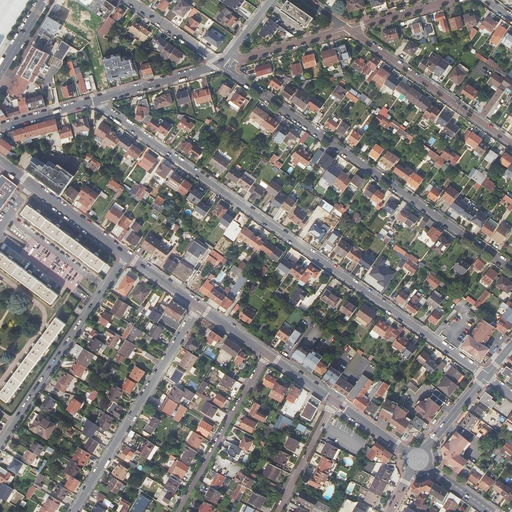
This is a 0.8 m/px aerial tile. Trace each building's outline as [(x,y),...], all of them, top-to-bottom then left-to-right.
[(0,0),(0,46),(27,0),(0,0)] [(105,0),(94,0),(94,1),(89,9),(103,18),(107,21),(109,18),(116,8),(105,0)] [(164,12),(170,4),(163,0),(158,7),(164,12)] [(184,17),(191,6),(182,0),(181,0),(174,11),(184,17)] [(225,0),(224,2),(237,12),(245,0),(225,0)] [(313,18),(289,1),(288,0),(281,10),(283,12),(300,24),(299,25),(300,26),(302,24),(304,25),(303,26),(306,28),(310,23),(313,19),(313,18)] [(352,11),(358,10),(355,0),(347,0),(348,5),(350,5),(352,11)] [(355,0),(358,10),(366,8),(363,0),(355,0)] [(120,8),(123,4),(120,2),(116,8),(118,9),(113,17),(116,20),(119,16),(121,18),(124,13),(122,11),(122,10),(120,8)] [(72,14),(76,7),(71,4),(69,6),(66,5),(63,9),(72,14)] [(192,17),(193,15),(197,10),(194,8),(188,16),(190,17),(191,16),(192,17)] [(217,20),(218,21),(226,10),(225,8),(217,20)] [(60,17),(63,18),(65,14),(58,10),(54,16),(59,18),(60,17)] [(231,15),(232,13),(226,10),(218,21),(224,25),(226,23),(233,28),(239,20),(231,15)] [(469,13),(463,15),(465,19),(466,25),(468,30),(472,29),(471,28),(473,28),(472,26),(477,24),(475,15),(470,16),(469,13)] [(447,26),(445,19),(444,14),(435,16),(437,21),(440,20),(442,28),(447,26)] [(463,26),(462,20),(461,18),(459,19),(458,17),(450,19),(453,30),(464,27),(463,26)] [(498,24),(488,17),(482,24),(483,25),(482,27),(484,29),(485,28),(492,33),(498,24)] [(103,18),(96,28),(100,31),(107,21),(103,18)] [(107,21),(100,31),(99,32),(103,35),(105,32),(103,30),(107,25),(109,26),(113,20),(109,18),(107,21)] [(197,29),(196,29),(199,24),(192,18),(185,28),(194,34),(197,29)] [(57,26),(70,35),(73,31),(55,21),(54,23),(48,20),(43,27),(52,33),(54,30),(56,31),(56,30),(55,29),(57,26)] [(132,33),(133,33),(137,36),(144,26),(141,24),(140,25),(136,22),(129,31),(132,33)] [(271,35),(276,27),(269,22),(263,30),(271,35)] [(423,31),(421,23),(411,26),(413,34),(423,31)] [(147,29),(148,28),(144,26),(137,36),(141,39),(141,40),(144,42),(151,33),(147,29)] [(88,33),(91,35),(93,31),(86,27),(83,32),(82,31),(80,35),(84,38),(88,33)] [(469,34),(471,40),(478,31),(473,28),(469,34)] [(496,45),(506,30),(503,28),(496,37),(494,36),(491,41),(496,45)] [(395,39),(395,41),(400,40),(396,29),(384,33),(386,42),(389,41),(395,39)] [(45,48),(53,35),(46,30),(38,43),(45,48)] [(511,49),(511,47),(511,35),(509,34),(503,43),(511,49)] [(160,45),(158,48),(163,52),(168,44),(157,35),(152,42),(156,44),(157,43),(160,45)] [(64,41),(54,57),(63,61),(72,46),(64,41)] [(116,50),(119,59),(123,58),(121,51),(120,51),(118,42),(102,47),(104,54),(109,52),(110,54),(116,53),(115,50),(116,50)] [(413,57),(419,48),(411,42),(404,51),(413,57)] [(182,58),(184,54),(169,43),(168,44),(163,52),(161,54),(163,63),(163,64),(166,63),(167,62),(165,60),(167,57),(169,58),(178,65),(183,58),(182,58)] [(340,47),(336,49),(340,62),(352,58),(350,52),(348,53),(345,45),(340,47)] [(50,55),(34,47),(26,62),(42,70),(50,55)] [(340,62),(336,49),(331,51),(331,52),(322,55),(325,66),(340,62)] [(476,56),(481,59),(486,63),(488,60),(478,53),(476,56)] [(317,66),(314,55),(304,58),(305,63),(304,64),(305,69),(317,66)] [(429,68),(434,72),(443,59),(438,56),(437,58),(432,55),(429,60),(433,63),(429,68)] [(444,59),(452,64),(455,60),(447,55),(444,59)] [(141,66),(144,75),(145,79),(154,76),(153,71),(152,68),(150,64),(145,65),(143,57),(139,59),(141,66)] [(373,57),(368,64),(364,71),(372,76),(377,70),(381,63),(373,57)] [(356,61),(356,60),(354,62),(353,65),(362,71),(367,64),(364,62),(366,60),(363,58),(362,59),(359,58),(356,61)] [(488,60),(486,63),(492,67),(495,62),(489,58),(488,60)] [(427,72),(428,70),(429,68),(426,66),(429,62),(424,59),(419,66),(427,72)] [(42,70),(26,62),(19,75),(32,82),(35,83),(42,70)] [(71,76),(77,75),(75,69),(73,62),(68,63),(71,76)] [(303,71),(301,64),(291,66),(293,74),(303,71)] [(134,75),(135,78),(144,75),(141,66),(132,69),(131,65),(125,66),(128,77),(134,75)] [(258,77),(273,73),(270,65),(256,69),(258,77)] [(87,92),(80,67),(75,69),(77,75),(82,94),(87,92)] [(459,84),(466,74),(456,67),(449,77),(459,84)] [(373,79),(383,86),(385,84),(391,76),(381,69),(379,71),(374,78),(373,79)] [(442,80),(447,72),(445,71),(443,74),(437,69),(433,75),(439,80),(439,79),(442,80)] [(15,85),(14,85),(12,88),(25,96),(32,82),(19,75),(16,81),(17,82),(15,85)] [(391,76),(385,84),(395,91),(397,89),(401,83),(391,75),(391,76)] [(481,114),(485,117),(487,116),(506,88),(508,86),(511,88),(511,81),(506,77),(502,84),(499,88),(481,114)] [(275,78),(270,85),(279,91),(282,87),(285,89),(287,87),(293,78),(288,78),(284,83),(280,81),(279,82),(275,78)] [(307,81),(301,89),(303,90),(303,89),(305,90),(311,80),(307,81)] [(402,82),(401,83),(397,89),(403,93),(399,99),(403,102),(404,100),(412,89),(402,82)] [(74,95),(73,94),(75,94),(73,88),(74,88),(73,84),(62,88),(64,97),(68,96),(68,98),(73,96),(73,95),(74,95)] [(232,91),(231,90),(231,89),(225,84),(219,92),(226,97),(228,94),(229,95),(232,91)] [(477,92),(468,84),(462,92),(472,99),(477,92)] [(346,96),(349,92),(338,85),(332,93),(334,95),(343,101),(346,96)] [(282,94),(292,102),(299,92),(297,90),(295,93),(287,87),(285,89),(282,94)] [(365,102),(368,98),(352,87),(349,91),(365,102)] [(9,94),(18,100),(20,107),(22,114),(30,111),(26,98),(26,97),(24,98),(25,96),(12,88),(9,94)] [(413,88),(412,89),(404,100),(408,103),(410,100),(416,104),(422,96),(423,95),(413,88)] [(194,94),(198,105),(213,100),(210,89),(194,94)] [(177,94),(180,105),(191,101),(188,91),(177,94)] [(32,99),(31,96),(26,98),(30,111),(39,109),(39,108),(46,106),(42,92),(39,94),(40,97),(32,99)] [(299,92),(292,102),(299,106),(300,104),(306,109),(307,108),(312,100),(299,92)] [(356,103),(358,99),(349,92),(346,96),(356,103)] [(162,96),(163,98),(155,100),(158,108),(173,104),(170,93),(162,96)] [(243,111),(249,102),(237,93),(230,102),(239,108),(243,111)] [(432,102),(422,96),(416,104),(425,111),(432,102)] [(314,111),(318,114),(320,112),(322,109),(324,105),(314,98),(312,100),(307,108),(311,110),(311,109),(314,111)] [(149,114),(151,112),(147,99),(139,101),(137,119),(141,120),(141,119),(143,120),(144,116),(146,116),(146,113),(149,114)] [(239,108),(230,102),(229,105),(237,111),(239,108)] [(0,108),(0,119),(22,114),(20,107),(18,107),(19,108),(10,111),(4,103),(0,108)] [(431,118),(435,121),(442,112),(431,105),(423,117),(427,120),(428,119),(431,118)] [(384,107),(379,114),(386,118),(388,115),(386,113),(388,110),(384,107)] [(269,116),(270,116),(262,110),(255,120),(263,125),(269,116)] [(312,122),(316,125),(323,114),(320,112),(318,114),(312,122)] [(450,122),(453,118),(445,112),(436,125),(443,131),(450,122)] [(334,113),(330,118),(331,119),(326,126),(330,128),(335,131),(339,125),(337,123),(339,120),(335,118),(337,116),(334,113)] [(163,125),(149,115),(143,122),(157,132),(158,131),(161,133),(161,132),(168,136),(174,127),(165,121),(163,125)] [(379,115),(375,120),(386,128),(390,122),(379,115)] [(274,120),(269,116),(263,125),(273,133),(279,125),(272,121),(274,120)] [(76,133),(91,129),(88,118),(81,120),(81,121),(74,123),(76,133)] [(186,122),(187,120),(184,118),(178,126),(180,127),(181,125),(183,126),(190,131),(195,124),(191,122),(190,124),(186,122)] [(59,130),(59,129),(56,119),(24,128),(27,138),(27,140),(31,143),(33,142),(30,139),(41,136),(40,134),(41,134),(42,134),(59,130)] [(104,140),(111,129),(112,129),(103,122),(95,134),(98,136),(104,140)] [(343,122),(338,130),(345,135),(351,127),(343,122)] [(460,129),(450,122),(443,131),(453,139),(460,129)] [(61,138),(73,135),(71,125),(67,126),(67,127),(59,129),(59,130),(61,138)] [(284,141),(290,133),(284,130),(285,129),(281,126),(276,133),(279,135),(276,140),(282,144),(284,141)] [(9,133),(15,141),(27,138),(24,128),(9,133)] [(301,134),(293,128),(290,133),(284,141),(287,143),(292,136),(297,140),(301,134)] [(413,142),(415,139),(404,131),(400,128),(398,131),(396,133),(399,135),(401,133),(407,137),(408,136),(409,137),(408,138),(413,142)] [(108,145),(114,150),(118,143),(122,139),(115,134),(116,133),(111,129),(104,140),(102,143),(107,146),(108,145)] [(467,141),(473,133),(469,130),(463,138),(467,141)] [(348,141),(357,146),(363,137),(355,132),(348,141)] [(483,140),(473,132),(473,133),(467,141),(477,149),(482,141),(483,140)] [(309,135),(306,133),(299,142),(301,143),(303,144),(309,135)] [(175,136),(172,134),(166,142),(169,144),(175,136)] [(5,138),(4,138),(0,135),(0,151),(7,157),(15,146),(5,138)] [(132,145),(133,144),(123,136),(122,139),(118,143),(128,151),(132,145)] [(484,143),(482,141),(477,149),(475,151),(483,156),(489,147),(484,143)] [(186,152),(187,151),(190,153),(194,147),(187,142),(186,144),(183,142),(180,147),(183,148),(182,149),(186,152)] [(59,154),(63,154),(66,155),(63,145),(54,145),(54,153),(59,154)] [(137,160),(142,152),(132,145),(128,151),(125,156),(130,160),(132,156),(137,160)] [(195,145),(189,154),(194,158),(200,149),(195,145)] [(370,154),(378,159),(384,150),(377,145),(370,154)] [(441,156),(442,157),(443,158),(444,157),(445,158),(448,155),(447,154),(449,150),(447,148),(441,156)] [(200,149),(194,158),(198,160),(204,152),(200,149)] [(308,167),(314,159),(308,155),(305,153),(299,149),(293,157),(301,163),(308,167)] [(428,153),(438,160),(441,156),(431,149),(428,153)] [(498,155),(491,150),(485,158),(493,163),(498,155)] [(388,152),(381,161),(385,164),(385,165),(391,170),(395,163),(397,164),(400,160),(388,152)] [(511,165),(511,163),(511,156),(506,152),(500,161),(509,168),(511,165)] [(36,157),(38,155),(36,153),(35,155),(34,155),(30,161),(32,163),(36,157)] [(147,153),(140,165),(146,169),(147,168),(150,170),(151,167),(152,167),(157,160),(147,153)] [(326,170),(334,159),(330,157),(329,157),(325,154),(318,165),(326,170)] [(224,173),(230,164),(216,155),(210,163),(224,173)] [(438,160),(436,163),(442,168),(445,165),(443,164),(445,161),(441,158),(442,157),(441,156),(438,160)] [(46,164),(36,157),(32,163),(26,171),(40,181),(54,162),(50,159),(46,164)] [(150,170),(153,172),(159,162),(157,160),(152,167),(151,167),(150,170)] [(98,169),(88,162),(86,161),(84,164),(95,172),(98,169)] [(75,177),(54,162),(40,181),(61,197),(75,177)] [(164,179),(168,182),(169,181),(174,173),(175,172),(162,163),(157,172),(158,173),(162,175),(165,178),(164,179)] [(337,167),(332,164),(322,178),(327,181),(327,180),(334,185),(342,172),(338,169),(337,170),(336,168),(337,167)] [(394,172),(408,181),(412,175),(398,165),(394,172)] [(244,176),(233,168),(227,177),(237,185),(238,184),(244,176)] [(486,179),(489,175),(484,172),(482,175),(476,171),(471,178),(481,185),(486,179)] [(347,175),(342,172),(334,185),(345,192),(352,181),(348,178),(345,176),(347,175)] [(174,173),(169,181),(176,186),(181,177),(174,173)] [(408,181),(407,182),(417,188),(423,180),(414,173),(412,175),(408,181)] [(238,184),(249,192),(256,182),(245,174),(244,176),(238,184)] [(15,189),(17,187),(2,175),(0,177),(0,183),(3,180),(15,189)] [(359,188),(364,180),(357,175),(352,183),(359,188)] [(181,177),(176,186),(179,188),(185,180),(181,177)] [(118,190),(119,189),(123,192),(126,188),(124,187),(123,188),(113,180),(112,179),(109,183),(118,190)] [(492,192),(495,187),(496,186),(486,179),(481,185),(492,192)] [(3,180),(0,183),(0,209),(15,189),(3,180)] [(185,181),(178,190),(186,196),(192,186),(185,181)] [(267,190),(277,197),(278,195),(283,188),(274,182),(267,190)] [(75,200),(80,193),(81,193),(83,189),(75,183),(72,187),(71,187),(66,194),(70,196),(71,197),(75,200)] [(118,190),(109,183),(107,185),(116,192),(118,190)] [(303,185),(307,188),(312,192),(314,190),(304,183),(303,185)] [(136,184),(131,192),(136,196),(141,188),(136,184)] [(141,199),(148,204),(151,207),(159,196),(145,187),(146,185),(144,184),(141,188),(136,196),(137,196),(141,199)] [(83,189),(81,193),(80,195),(82,197),(79,201),(83,204),(93,190),(86,185),(83,189)] [(372,198),(378,190),(370,185),(364,194),(371,199),(372,198)] [(259,186),(252,196),(256,199),(257,197),(260,199),(264,194),(261,192),(263,189),(259,186)] [(450,187),(442,197),(453,204),(457,198),(460,194),(450,187)] [(203,194),(195,188),(188,198),(198,206),(201,202),(205,197),(202,195),(203,194)] [(434,188),(428,196),(436,201),(442,193),(434,188)] [(93,190),(83,204),(87,207),(91,202),(94,204),(100,195),(93,190)] [(385,195),(378,190),(372,198),(379,203),(378,206),(381,208),(385,203),(381,200),(385,195)] [(287,200),(278,195),(277,197),(272,204),(280,209),(281,208),(287,200)] [(159,196),(151,207),(160,213),(163,208),(160,206),(165,200),(159,196)] [(288,198),(287,200),(281,208),(285,211),(286,209),(287,211),(290,213),(296,203),(288,198)] [(460,215),(461,214),(467,206),(457,198),(453,204),(451,207),(454,209),(453,211),(460,215)] [(323,199),(319,206),(328,212),(332,206),(323,199)] [(395,211),(398,207),(390,201),(385,209),(393,215),(395,211)] [(204,205),(201,202),(198,206),(194,212),(195,212),(197,214),(197,213),(205,219),(211,209),(207,207),(204,205)] [(345,215),(349,209),(347,208),(346,210),(337,204),(335,207),(337,209),(345,215)] [(21,214),(100,273),(107,264),(98,257),(99,255),(96,253),(95,255),(78,242),(79,241),(76,238),(75,240),(59,228),(60,227),(57,225),(56,226),(39,213),(40,212),(37,209),(36,211),(28,205),(21,214)] [(227,210),(220,205),(216,210),(219,212),(217,216),(221,219),(227,210)] [(113,206),(107,215),(118,223),(124,214),(113,206)] [(296,224),(303,228),(308,221),(305,219),(307,216),(297,209),(290,218),(297,223),(296,224)] [(398,213),(395,211),(393,215),(388,221),(390,223),(398,213)] [(479,212),(478,212),(471,221),(483,229),(489,219),(482,215),(481,216),(478,214),(479,212)] [(418,219),(410,213),(404,222),(412,228),(418,219)] [(126,230),(132,221),(125,216),(119,224),(126,230)] [(137,235),(144,225),(137,220),(125,238),(135,246),(141,238),(137,235)] [(175,223),(171,221),(167,227),(171,230),(175,223)] [(245,227),(245,226),(242,224),(243,223),(240,221),(234,228),(241,233),(245,227)] [(496,228),(488,222),(482,231),(490,237),(496,228)] [(178,230),(180,227),(175,223),(171,230),(169,232),(171,233),(169,236),(172,239),(175,235),(179,239),(183,233),(178,230)] [(388,245),(393,236),(387,232),(390,227),(389,225),(388,223),(386,224),(377,237),(388,245)] [(315,240),(320,243),(327,233),(315,224),(309,232),(317,238),(315,240)] [(503,224),(492,238),(501,244),(511,230),(503,224)] [(255,235),(245,227),(241,233),(238,237),(248,244),(254,236),(255,235)] [(435,241),(441,233),(433,227),(428,234),(433,238),(432,239),(435,241)] [(377,237),(366,230),(364,233),(369,237),(370,236),(372,238),(374,237),(376,238),(377,237)] [(340,239),(332,233),(324,245),(332,251),(340,239)] [(142,248),(153,256),(154,255),(161,245),(161,244),(150,236),(142,248)] [(248,244),(247,246),(253,251),(255,248),(259,250),(260,249),(265,243),(261,240),(262,239),(258,237),(258,238),(254,236),(248,244)] [(444,241),(441,239),(432,251),(440,257),(448,247),(442,243),(444,241)] [(208,251),(195,241),(173,274),(189,286),(199,272),(196,270),(208,251)] [(270,257),(276,248),(266,241),(265,243),(260,249),(270,257)] [(342,241),(335,251),(346,259),(347,257),(348,255),(353,248),(342,241)] [(161,245),(154,255),(165,262),(171,252),(161,245)] [(352,260),(358,264),(364,255),(358,251),(359,249),(354,246),(353,248),(348,255),(353,258),(352,260)] [(284,253),(276,248),(270,257),(270,258),(277,263),(284,253)] [(377,254),(369,248),(364,255),(373,261),(377,254)] [(224,258),(213,250),(206,261),(209,263),(210,262),(217,267),(224,258)] [(9,256),(8,258),(0,251),(0,265),(52,304),(58,295),(50,289),(51,288),(48,285),(47,287),(31,275),(32,273),(28,271),(27,272),(11,260),(13,259),(9,256)] [(369,276),(387,287),(396,272),(384,265),(388,259),(382,255),(369,276)] [(408,258),(409,259),(416,263),(418,260),(410,255),(408,258)] [(396,263),(394,265),(393,267),(399,271),(405,263),(396,256),(392,261),(396,263)] [(290,272),(295,265),(292,262),(289,260),(285,257),(278,267),(288,275),(290,272)] [(480,270),(486,263),(480,257),(471,267),(473,269),(476,266),(480,270)] [(471,266),(460,258),(453,267),(460,272),(460,274),(463,276),(471,266)] [(172,273),(178,265),(170,259),(164,267),(172,273)] [(409,259),(405,265),(408,268),(407,269),(413,273),(418,267),(419,265),(416,263),(409,259)] [(244,272),(248,266),(243,262),(239,267),(244,272)] [(306,271),(296,264),(295,265),(290,272),(301,279),(306,271)] [(241,270),(235,265),(231,271),(237,275),(241,270)] [(320,272),(311,266),(301,280),(306,283),(307,282),(312,275),(316,278),(320,272)] [(490,286),(491,284),(498,273),(491,268),(482,280),(490,286)] [(430,275),(431,274),(428,271),(422,279),(425,282),(428,278),(430,275)] [(249,275),(244,272),(231,290),(227,297),(226,298),(221,305),(225,308),(224,310),(227,311),(231,306),(232,307),(234,304),(232,303),(235,299),(234,298),(249,275)] [(439,282),(430,275),(428,278),(437,285),(439,282)] [(508,293),(511,287),(511,282),(509,280),(508,281),(502,277),(497,285),(508,293)] [(117,293),(125,298),(134,284),(127,279),(117,293)] [(206,282),(201,291),(210,297),(215,290),(216,289),(206,282)] [(450,288),(441,282),(440,284),(449,290),(450,288)] [(252,294),(256,288),(252,285),(248,291),(252,294)] [(134,297),(143,303),(150,293),(141,286),(134,297)] [(304,301),(308,294),(299,287),(290,300),(297,305),(301,299),(304,301)] [(418,302),(423,306),(426,301),(433,292),(434,292),(429,289),(418,302)] [(210,297),(221,305),(226,298),(215,290),(210,297)] [(482,303),(490,293),(486,290),(478,300),(482,303)] [(334,308),(340,300),(327,291),(322,299),(334,308)] [(402,291),(396,299),(403,304),(409,296),(402,291)] [(412,300),(416,303),(419,300),(418,299),(422,295),(418,292),(415,296),(415,297),(412,300)] [(426,301),(437,309),(443,301),(433,292),(426,301)] [(406,306),(411,310),(414,306),(416,303),(412,300),(411,300),(406,306)] [(482,303),(478,300),(474,305),(478,308),(482,303)] [(129,306),(125,303),(121,301),(116,310),(114,308),(111,313),(121,319),(129,306)] [(185,314),(187,316),(189,314),(188,311),(173,301),(165,314),(182,324),(186,319),(183,317),(185,314)] [(357,308),(346,301),(340,310),(350,317),(357,308)] [(511,308),(506,304),(504,302),(501,306),(507,311),(503,317),(511,324),(511,323),(511,308)] [(361,324),(371,310),(364,305),(354,319),(361,324)] [(142,314),(152,320),(154,317),(157,319),(159,317),(145,308),(142,314)] [(250,324),(256,316),(246,309),(240,316),(250,324)] [(328,315),(319,309),(315,313),(324,320),(328,315)] [(376,313),(371,310),(361,324),(366,328),(376,313)] [(436,310),(428,319),(436,325),(443,316),(436,310)] [(99,322),(108,328),(110,324),(109,323),(113,317),(106,312),(99,322)] [(511,324),(503,317),(502,317),(500,321),(498,321),(497,323),(497,324),(495,328),(496,328),(505,335),(511,324)] [(0,396),(8,403),(66,324),(57,318),(51,326),(49,325),(47,328),(48,329),(36,345),(35,344),(33,348),(34,349),(22,365),(21,364),(18,367),(20,368),(8,385),(6,384),(4,386),(5,387),(0,394),(0,396)] [(484,344),(496,328),(495,328),(490,325),(482,319),(471,335),(484,344)] [(389,328),(379,321),(372,330),(370,333),(375,337),(377,337),(379,335),(382,337),(389,328)] [(260,329),(264,332),(268,326),(264,323),(260,329)] [(123,338),(127,340),(135,327),(129,324),(127,326),(129,328),(123,338)] [(154,339),(157,341),(163,331),(155,325),(148,336),(154,339)] [(287,343),(294,332),(284,325),(277,335),(281,338),(284,339),(283,341),(287,343)] [(127,340),(132,343),(136,337),(140,339),(144,333),(135,327),(127,340)] [(399,335),(400,334),(399,334),(403,329),(400,327),(397,331),(397,332),(394,330),(391,328),(384,337),(388,340),(391,335),(396,339),(399,335)] [(107,345),(116,351),(123,339),(118,336),(118,335),(109,329),(106,334),(109,336),(108,338),(108,339),(110,340),(107,345)] [(287,343),(286,345),(293,350),(304,334),(296,329),(294,332),(287,343)] [(210,336),(209,336),(208,338),(206,340),(208,342),(211,345),(215,340),(220,344),(223,339),(213,332),(210,336)] [(403,351),(409,343),(399,335),(396,339),(393,344),(397,346),(397,348),(399,350),(401,349),(403,351)] [(484,344),(471,335),(470,335),(462,347),(481,361),(490,348),(484,344)] [(104,343),(94,337),(88,347),(98,354),(104,343)] [(195,352),(201,343),(192,337),(186,346),(195,352)] [(242,349),(227,339),(222,348),(236,358),(242,349)] [(119,352),(126,357),(130,350),(134,353),(138,347),(132,343),(127,340),(119,352)] [(417,349),(409,343),(403,351),(402,352),(409,357),(410,358),(417,349)] [(291,359),(301,366),(310,354),(299,347),(291,359)] [(85,349),(83,348),(75,360),(76,361),(77,362),(85,349)] [(94,355),(85,349),(77,362),(85,367),(87,368),(94,355)] [(429,358),(430,357),(424,351),(417,359),(424,365),(429,358)] [(199,358),(189,352),(184,359),(185,360),(181,366),(190,372),(199,358)] [(237,360),(236,359),(233,363),(238,366),(239,365),(240,365),(246,356),(242,352),(237,360)] [(336,383),(333,388),(347,398),(355,387),(346,381),(363,357),(357,353),(342,374),(336,383)] [(114,361),(117,362),(118,360),(121,362),(124,358),(119,354),(116,358),(115,358),(114,361)] [(306,364),(314,370),(321,360),(314,354),(306,364)] [(321,360),(314,370),(322,375),(327,367),(324,365),(327,361),(323,358),(321,360)] [(437,368),(439,366),(429,358),(424,365),(423,366),(432,373),(437,368)] [(335,382),(336,383),(342,374),(335,369),(339,363),(336,360),(329,371),(332,373),(328,377),(330,378),(329,380),(334,384),(335,382)] [(77,362),(76,361),(73,367),(74,367),(71,372),(79,377),(85,367),(77,362)] [(446,365),(442,362),(439,366),(437,368),(441,371),(446,365)] [(102,377),(111,365),(107,363),(99,375),(102,377)] [(452,366),(445,375),(446,376),(454,382),(461,374),(452,366)] [(511,369),(507,366),(502,373),(507,377),(508,375),(510,377),(508,380),(511,383),(511,369)] [(130,377),(139,382),(145,373),(137,367),(130,377)] [(226,375),(233,379),(237,373),(230,369),(226,375)] [(59,382),(56,388),(65,393),(75,378),(67,373),(64,378),(61,383),(59,382)] [(463,376),(461,374),(454,382),(456,384),(463,376)] [(230,391),(236,381),(233,379),(226,375),(220,385),(230,391)] [(275,384),(277,380),(268,375),(264,384),(273,389),(275,384)] [(347,398),(365,410),(366,408),(371,401),(382,385),(379,383),(368,398),(369,399),(368,400),(362,396),(364,394),(365,394),(373,382),(363,375),(355,387),(347,398)] [(449,395),(457,385),(456,384),(454,382),(446,376),(438,386),(449,395)] [(126,392),(130,394),(136,385),(128,379),(121,389),(126,392)] [(407,386),(411,389),(417,382),(413,379),(407,386)] [(198,391),(196,395),(207,402),(209,403),(212,400),(202,394),(208,384),(205,382),(198,392),(198,391)] [(287,390),(275,384),(273,389),(269,396),(281,402),(287,390)] [(110,400),(117,404),(122,395),(123,396),(126,392),(121,389),(116,386),(108,398),(110,400)] [(175,386),(168,397),(179,404),(185,393),(194,398),(196,395),(185,389),(183,392),(175,386)] [(94,388),(91,394),(88,393),(86,395),(89,397),(87,400),(92,404),(99,392),(94,388)] [(294,405),(300,392),(293,389),(289,396),(291,397),(288,402),(294,405)] [(431,422),(449,400),(436,389),(429,398),(430,399),(426,404),(423,402),(422,401),(421,403),(417,407),(416,409),(431,422)] [(485,392),(480,400),(482,402),(489,406),(492,408),(495,402),(492,400),(493,397),(485,392)] [(214,403),(223,408),(227,400),(218,395),(214,403)] [(321,402),(312,395),(301,415),(311,421),(321,402)] [(73,414),(67,423),(71,426),(79,414),(77,413),(82,404),(80,403),(83,400),(77,396),(75,399),(74,398),(67,409),(73,414)] [(44,404),(41,408),(50,413),(58,403),(49,397),(45,402),(46,403),(45,404),(44,404)] [(165,412),(171,401),(168,399),(166,402),(162,410),(165,412)] [(390,423),(397,406),(392,404),(393,402),(387,399),(379,417),(384,421),(386,419),(390,423)] [(121,411),(123,408),(118,406),(119,405),(117,404),(110,400),(104,410),(119,419),(123,412),(121,411)] [(176,404),(171,401),(165,412),(168,414),(170,409),(170,408),(173,409),(176,404)] [(371,401),(366,408),(375,414),(379,407),(371,401)] [(213,405),(209,403),(207,402),(201,411),(212,418),(218,409),(213,405)] [(482,415),(489,406),(482,402),(476,411),(482,415)] [(261,413),(265,406),(264,406),(260,404),(259,405),(256,404),(250,415),(264,422),(267,416),(261,413)] [(406,416),(408,413),(399,407),(397,406),(390,423),(392,424),(398,428),(396,429),(403,434),(408,427),(411,422),(404,418),(406,416)] [(188,409),(185,407),(180,416),(179,416),(176,421),(179,423),(188,409)] [(470,412),(461,425),(483,440),(489,431),(478,424),(481,420),(470,412)] [(107,431),(107,432),(115,419),(106,414),(98,426),(99,427),(103,429),(107,431)] [(48,439),(56,426),(40,415),(31,428),(48,439)] [(153,415),(146,427),(153,431),(154,428),(156,429),(162,421),(160,420),(161,418),(156,415),(155,416),(153,415)] [(293,422),(280,415),(274,426),(274,428),(278,430),(283,422),(291,426),(293,422)] [(411,422),(408,427),(411,429),(410,431),(411,432),(419,431),(422,432),(428,424),(416,415),(413,421),(411,422)] [(256,424),(245,418),(244,421),(242,420),(240,423),(242,424),(241,427),(251,433),(256,424)] [(97,431),(99,427),(98,426),(89,420),(85,426),(87,427),(83,433),(90,438),(92,439),(94,434),(97,431)] [(207,437),(212,428),(203,421),(197,430),(207,437)] [(307,428),(298,423),(295,429),(304,433),(307,428)] [(75,430),(76,429),(71,426),(66,434),(71,437),(73,434),(71,432),(72,431),(71,430),(72,428),(75,430)] [(153,431),(146,427),(143,431),(152,436),(156,429),(154,428),(153,431)] [(201,442),(204,438),(192,431),(185,441),(196,448),(200,441),(201,442)] [(443,462),(466,478),(468,474),(473,468),(475,465),(476,464),(463,456),(465,453),(463,451),(470,442),(456,431),(441,450),(442,453),(443,457),(443,462)] [(244,437),(239,448),(245,451),(248,453),(253,441),(244,437)] [(95,454),(101,444),(92,439),(90,438),(84,447),(95,454)] [(295,452),(300,443),(292,439),(287,448),(295,452)] [(137,453),(148,459),(156,445),(149,441),(147,444),(145,443),(141,449),(140,448),(137,453)] [(386,447),(378,441),(370,452),(368,450),(364,455),(372,461),(376,456),(378,458),(385,449),(386,447)] [(30,451),(38,456),(40,457),(45,448),(36,442),(30,451)] [(506,450),(511,454),(511,446),(506,443),(500,451),(504,454),(506,450)] [(322,453),(333,459),(338,449),(333,447),(327,444),(322,453)] [(196,452),(185,445),(183,449),(186,451),(181,460),(189,464),(196,452)] [(45,460),(48,462),(53,455),(56,450),(50,446),(47,450),(50,452),(45,460)] [(239,448),(234,446),(231,451),(230,451),(228,453),(229,455),(235,458),(237,454),(242,456),(245,451),(239,448)] [(136,451),(128,447),(121,457),(126,460),(124,463),(135,469),(137,466),(131,462),(130,463),(129,462),(136,451)] [(72,460),(73,461),(83,467),(84,467),(88,460),(86,460),(90,454),(80,448),(72,460)] [(385,449),(378,458),(386,463),(392,454),(385,449)] [(30,451),(29,450),(24,458),(33,464),(38,456),(30,451)] [(284,467),(290,456),(280,451),(275,462),(284,467)] [(498,454),(497,455),(494,459),(502,465),(506,460),(498,454)] [(338,464),(323,457),(319,465),(317,470),(318,470),(329,476),(331,477),(338,464)] [(176,470),(181,462),(178,460),(173,468),(176,470)] [(73,461),(66,473),(67,474),(71,476),(72,476),(74,478),(79,470),(81,471),(83,467),(73,461)] [(173,475),(182,480),(190,467),(181,462),(176,470),(173,475)] [(119,464),(113,474),(120,478),(126,469),(119,464)] [(282,470),(269,464),(266,469),(267,470),(266,472),(265,472),(264,475),(274,481),(277,475),(279,476),(282,470)] [(474,471),(482,476),(485,472),(475,465),(473,468),(475,470),(474,471)] [(6,475),(9,472),(0,466),(0,471),(2,473),(6,475)] [(376,478),(388,485),(390,481),(389,480),(393,473),(382,467),(376,478)] [(469,479),(477,484),(482,476),(474,471),(475,470),(473,468),(468,474),(471,476),(469,479)] [(329,476),(318,470),(314,477),(313,477),(309,484),(320,490),(324,482),(325,482),(329,476)] [(9,471),(9,472),(6,475),(2,473),(0,476),(0,478),(7,483),(13,474),(9,471)] [(245,488),(250,490),(254,481),(239,473),(235,481),(241,484),(241,485),(243,486),(245,488)] [(44,476),(41,474),(33,485),(39,489),(41,485),(39,484),(44,476)] [(173,475),(172,474),(170,477),(171,477),(165,488),(168,490),(174,493),(182,480),(173,475)] [(225,477),(217,474),(210,488),(211,488),(217,491),(218,488),(220,488),(225,477)] [(486,491),(494,480),(486,475),(479,486),(486,491)] [(74,478),(72,476),(66,486),(74,491),(80,482),(74,478)] [(113,478),(107,488),(117,494),(123,484),(113,478)] [(385,491),(388,485),(376,478),(370,491),(381,497),(384,490),(385,491)] [(273,489),(275,485),(264,479),(262,483),(273,489)] [(430,491),(434,483),(430,480),(422,482),(414,483),(410,490),(419,494),(421,491),(422,490),(423,491),(425,490),(427,489),(430,491)] [(494,488),(501,493),(507,485),(499,480),(494,488)] [(324,482),(320,490),(324,492),(328,484),(325,482),(324,482)] [(443,489),(434,483),(430,491),(437,497),(439,498),(443,489)] [(67,495),(69,491),(59,485),(54,493),(64,499),(67,495)] [(507,485),(501,493),(505,496),(507,497),(507,499),(511,502),(511,500),(511,488),(507,485)] [(243,486),(239,494),(237,496),(238,497),(236,501),(238,502),(245,488),(243,486)] [(217,491),(211,488),(205,499),(216,505),(221,493),(217,491)] [(449,493),(443,489),(439,498),(437,497),(434,502),(436,503),(437,502),(441,504),(443,505),(447,497),(449,493)] [(160,503),(167,507),(175,494),(174,493),(168,490),(167,492),(168,493),(163,501),(162,500),(160,503)] [(375,507),(381,497),(370,491),(364,501),(375,507)] [(418,499),(413,508),(419,511),(429,493),(425,491),(418,499)] [(260,510),(266,498),(254,492),(249,504),(260,510)] [(12,504),(18,508),(26,497),(19,493),(18,495),(21,497),(18,501),(15,500),(12,504)] [(331,511),(333,509),(315,500),(314,501),(300,494),(297,500),(314,509),(312,511),(331,511)] [(139,499),(147,505),(150,500),(141,495),(139,499)] [(50,511),(54,511),(61,502),(51,496),(44,508),(50,511)] [(341,509),(347,511),(364,511),(356,508),(359,502),(348,496),(341,509)] [(100,502),(93,498),(87,507),(94,511),(100,502)] [(127,511),(132,504),(124,498),(122,502),(126,504),(125,505),(121,511),(127,511)] [(132,510),(134,511),(142,511),(147,505),(139,499),(132,510)] [(451,511),(457,504),(449,499),(444,507),(450,511),(451,511)] [(117,511),(119,511),(121,511),(125,505),(121,503),(117,511)] [(201,510),(200,511),(201,511),(212,511),(213,511),(212,510),(214,507),(204,503),(203,506),(201,505),(199,509),(201,510)]
